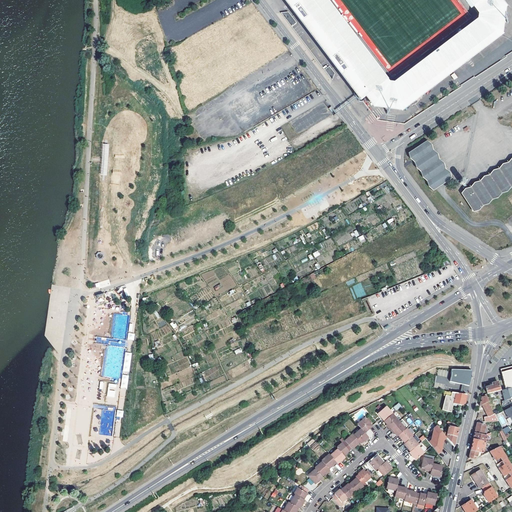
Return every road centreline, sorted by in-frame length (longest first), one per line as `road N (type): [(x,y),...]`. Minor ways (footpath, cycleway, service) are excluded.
road 1 (secondary): [(357,362),(111,511)]
road 2 (secondary): [(260,0),(378,153)]
road 3 (residential): [(309,511),(321,492),(382,445),(413,481),(452,490)]
road 4 (residential): [(378,153),(511,64)]
road 5 (secondary): [(473,285),(357,362)]
road 6 (tertiary): [(452,490),(482,356)]
road 7 (secondary): [(357,362),(400,344),(480,332)]
